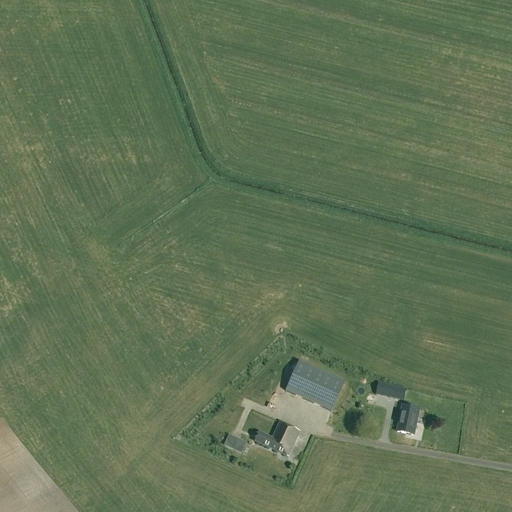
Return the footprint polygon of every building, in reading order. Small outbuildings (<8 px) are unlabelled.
[(414,328),(400,317),(395,324),(398,327),(397,329),(407,337),(414,328)] [(345,383),(300,362),(286,392),(331,413),(345,383)] [(405,402),(407,389),(391,386),(388,398),(405,402)] [(398,433),(414,436),(420,410),(403,407),(398,433)] [(300,432),(280,423),(275,433),(271,432),(276,422),(258,414),(247,440),(289,458),(300,432)]
